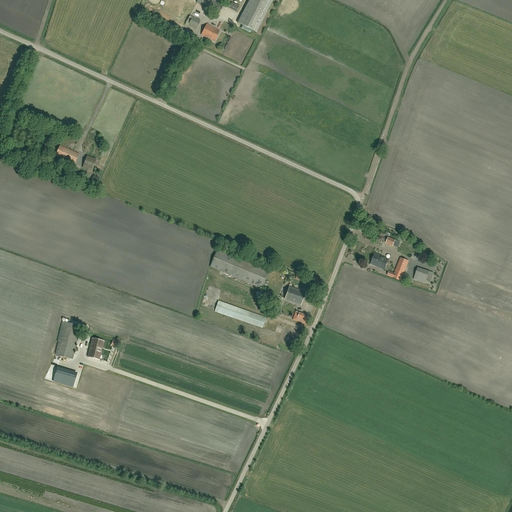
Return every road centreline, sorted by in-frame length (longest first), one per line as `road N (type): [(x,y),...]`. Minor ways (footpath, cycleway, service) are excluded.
road 1 (unclassified): [(224,511),(316,319),(357,211),(355,194),(0,30)]
road 2 (track): [(0,404),(229,477)]
road 3 (track): [(228,504),(0,432)]
road 4 (track): [(357,201),(402,78),(446,0)]
